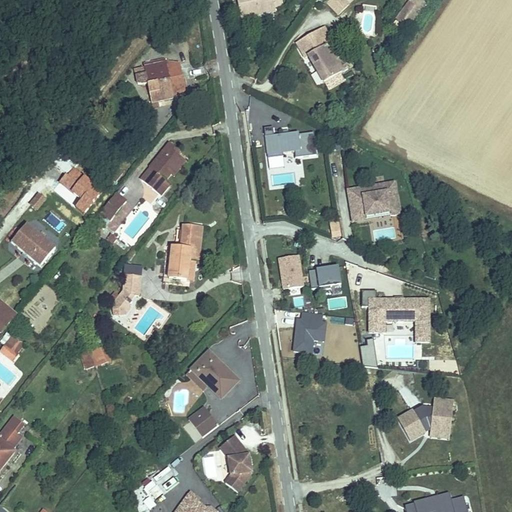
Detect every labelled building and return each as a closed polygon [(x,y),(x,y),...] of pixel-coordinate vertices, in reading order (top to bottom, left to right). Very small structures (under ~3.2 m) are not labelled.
[(263,0),(263,1),(231,7),(235,28),(267,22),(266,16),(276,15),(273,0),(263,0)] [(330,3),(320,15),(332,25),(342,13),(330,3)] [(385,36),(395,44),(408,27),(398,19),(385,36)] [(317,38),(288,54),(297,70),(301,68),(316,95),(334,85),(319,58),(326,54),(317,38)] [(153,64),(129,69),(132,83),(124,85),(125,93),(134,91),(138,109),(174,102),(168,70),(153,64)] [(272,129),(263,130),(266,160),(283,158),(283,155),(295,153),(295,159),(315,157),(311,134),(298,135),(297,134),(273,137),(272,129)] [(79,140),(74,143),(79,150),(84,147),(79,140)] [(156,150),(153,154),(161,161),(164,157),(156,150)] [(153,154),(125,187),(148,206),(157,195),(154,192),(160,186),(172,170),(161,161),(153,154)] [(172,170),(160,186),(164,189),(177,174),(172,170)] [(399,216),(393,183),(345,191),(351,225),(399,216)] [(36,209),(46,199),(38,192),(29,202),(36,209)] [(16,195),(0,213),(0,216),(8,224),(19,211),(23,214),(30,207),(16,195)] [(105,200),(88,219),(98,228),(115,208),(105,200)] [(59,229),(65,222),(50,210),(44,217),(59,229)] [(332,238),(342,236),(338,218),(328,220),(332,238)] [(86,223),(83,226),(92,235),(96,231),(98,228),(88,219),(86,223)] [(42,254),(12,230),(0,245),(0,250),(27,272),(42,254)] [(104,249),(97,244),(94,247),(100,253),(104,249)] [(154,299),(174,300),(174,281),(181,281),(186,281),(187,248),(169,248),(168,272),(155,272),(154,299)] [(282,289),(304,286),(299,254),(277,258),(282,289)] [(339,267),(310,268),(311,289),(340,288),(339,267)] [(6,284),(0,291),(0,296),(9,304),(18,294),(6,284)] [(87,315),(99,329),(105,324),(103,322),(108,318),(104,313),(109,309),(119,314),(128,296),(111,287),(103,302),(87,315)] [(430,297),(376,297),(376,291),(366,291),(366,334),(386,334),(386,322),(411,322),(411,343),(430,343),(430,297)] [(329,309),(347,308),(347,297),(329,298),(329,309)] [(296,312),(294,351),(313,353),(314,341),(324,342),(326,314),(296,312)] [(99,329),(87,315),(86,329),(99,329)] [(10,334),(0,349),(0,352),(14,361),(25,344),(10,334)] [(93,364),(83,366),(86,378),(97,375),(93,364)] [(183,396),(201,413),(213,424),(230,405),(200,378),(183,396)] [(201,413),(183,396),(178,402),(196,419),(201,413)] [(397,421),(410,443),(429,432),(449,434),(452,404),(432,402),(432,410),(419,409),(411,415),(410,413),(397,421)] [(240,485),(238,467),(224,448),(209,459),(217,470),(219,487),(213,494),(224,504),(240,485)] [(150,509),(156,505),(153,500),(162,494),(153,480),(138,490),(150,509)] [(414,507),(405,509),(405,511),(469,511),(466,497),(433,507),(431,499),(413,504),(414,507)] [(184,511),(187,510),(178,503),(170,511),(184,511)]
